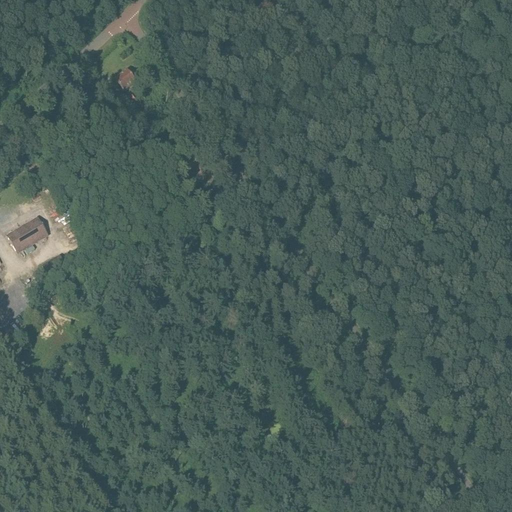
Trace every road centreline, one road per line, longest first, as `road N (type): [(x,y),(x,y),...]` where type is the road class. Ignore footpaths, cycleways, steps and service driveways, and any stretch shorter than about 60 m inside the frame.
road 1 (unclassified): [(487,511),(124,15)]
road 2 (track): [(146,45),(446,42)]
road 3 (tertiary): [(0,127),(124,15)]
road 4 (track): [(511,133),(448,49),(471,0)]
